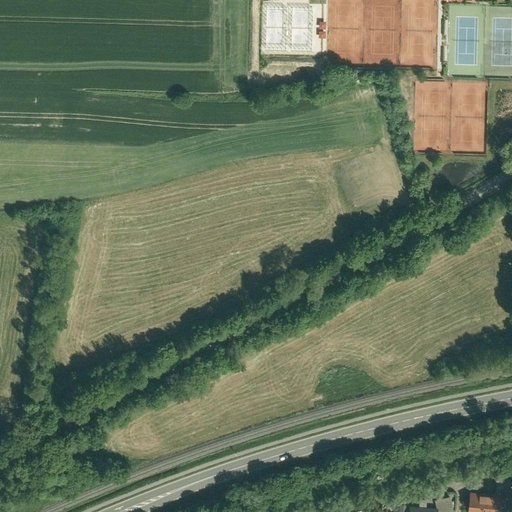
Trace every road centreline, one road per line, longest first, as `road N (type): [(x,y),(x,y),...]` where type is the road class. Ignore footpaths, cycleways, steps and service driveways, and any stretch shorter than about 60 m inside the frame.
road 1 (unclassified): [(0,466),(32,438),(511,176)]
road 2 (secondary): [(511,395),(281,450),(123,511)]
